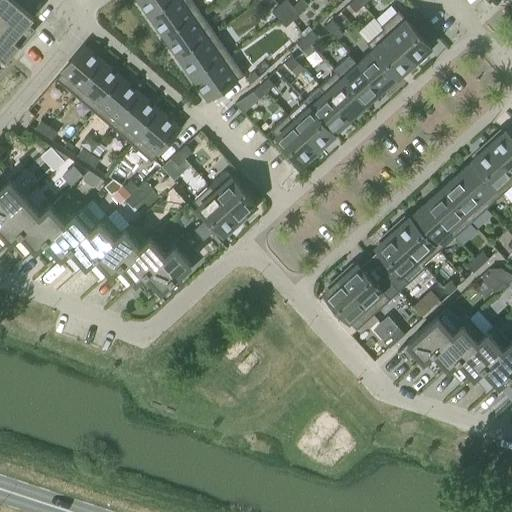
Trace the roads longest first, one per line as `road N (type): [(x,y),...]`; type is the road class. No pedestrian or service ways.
road 1 (residential): [(501,57),(477,30),(283,205)]
road 2 (residential): [(293,296),(511,97)]
road 3 (residential): [(246,246),(144,335),(0,279)]
road 4 (residential): [(283,205),(231,147),(82,18)]
road 5 (residential): [(511,431),(381,388),(293,296)]
road 6 (residential): [(0,124),(82,18)]
